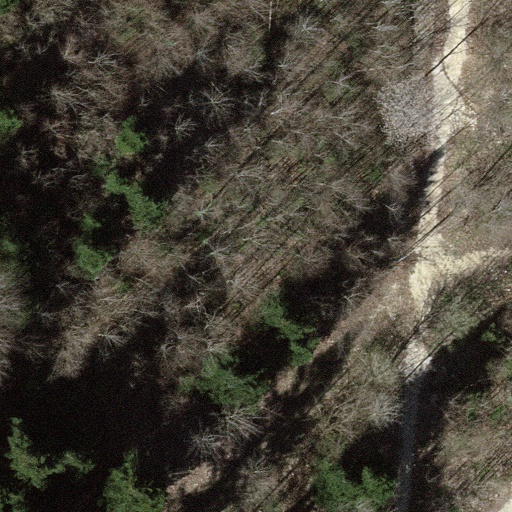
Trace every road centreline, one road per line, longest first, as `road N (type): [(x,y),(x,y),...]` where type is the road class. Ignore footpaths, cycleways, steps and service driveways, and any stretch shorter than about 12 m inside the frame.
road 1 (track): [(405,511),(460,0)]
road 2 (track): [(168,511),(429,273),(511,246)]
